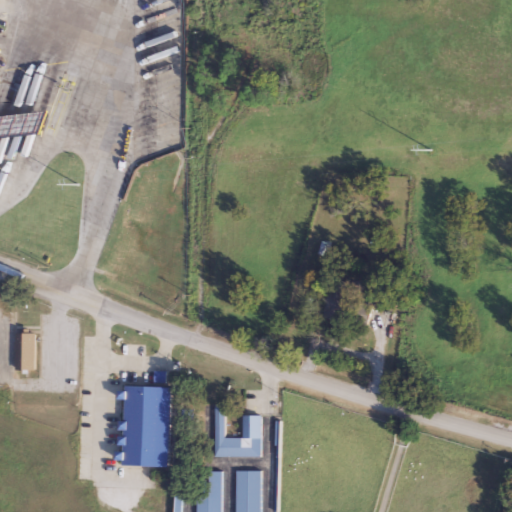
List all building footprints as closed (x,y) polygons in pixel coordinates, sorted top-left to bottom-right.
[(291,69),(291,47),(270,47),(270,32),(253,32),(253,69),(291,69)] [(0,115),(57,110),(48,135),(0,139),(0,115)] [(328,288),(355,294),(353,300),(370,304),(365,327),(322,318),(328,288)] [(12,371),(12,334),(32,334),(32,371),(12,371)] [(168,389),(166,468),(121,467),(122,388),(168,389)] [(259,457),(213,457),(213,406),(223,406),(223,439),(241,439),(241,416),(259,416),(259,457)] [(194,511),(195,495),(206,495),(206,472),(220,472),(219,511),(194,511)] [(259,472),(258,511),(234,511),(234,472),(259,472)]
